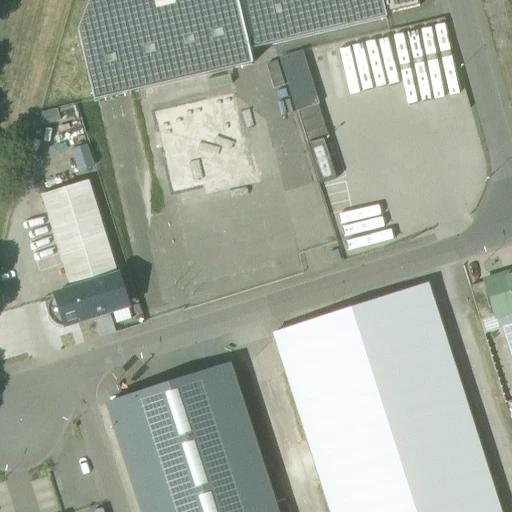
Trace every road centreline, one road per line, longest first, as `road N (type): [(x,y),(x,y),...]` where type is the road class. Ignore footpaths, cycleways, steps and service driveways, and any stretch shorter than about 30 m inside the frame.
road 1 (residential): [(511,233),(77,374)]
road 2 (residential): [(511,172),(462,0)]
road 3 (residential): [(77,374),(120,511)]
